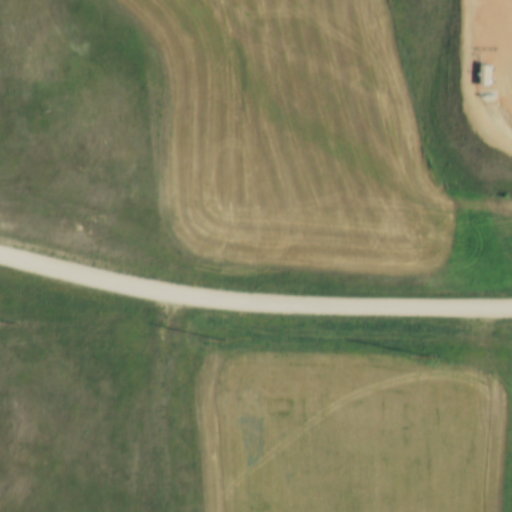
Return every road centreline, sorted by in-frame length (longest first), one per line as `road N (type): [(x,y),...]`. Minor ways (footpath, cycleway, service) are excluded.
road 1 (residential): [(511,306),(235,303),(93,282),(0,256)]
road 2 (track): [(511,244),(496,203),(491,152),(489,0)]
